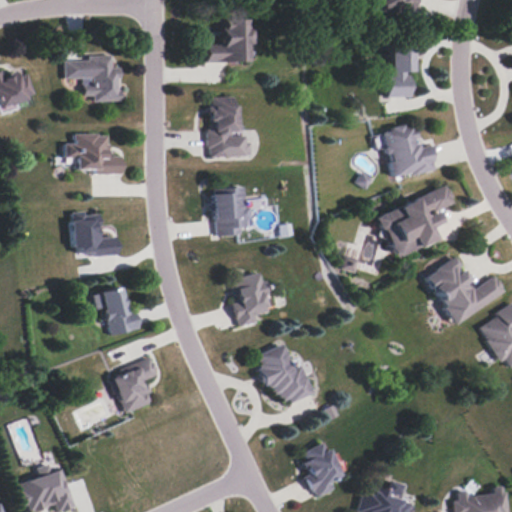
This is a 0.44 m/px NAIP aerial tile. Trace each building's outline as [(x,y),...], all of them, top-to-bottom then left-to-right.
[(408,17),(410,0),(374,0),(373,12),(408,17)] [(201,45),(202,65),(247,64),(246,20),(218,21),(218,44),(201,45)] [(408,43),(384,43),(384,97),(408,97),(408,43)] [(117,101),(117,69),(109,69),(109,59),(62,59),(61,82),(81,82),(81,101),(117,101)] [(0,106),(31,98),(23,71),(0,77),(0,106)] [(247,157),(246,137),(234,137),(233,98),(204,99),(205,158),(247,157)] [(431,170),(426,146),(416,148),(411,125),(380,132),(389,179),(431,170)] [(117,175),(117,156),(103,156),(103,136),(69,136),(69,144),(61,144),(61,160),(71,160),(71,175),(117,175)] [(427,228),(436,224),(431,211),(448,204),(442,188),(374,216),(391,258),(432,242),(427,228)] [(211,237),(243,235),(241,189),(209,190),(211,237)] [(70,259),(113,257),(112,238),(96,239),(94,212),(68,214),(70,259)] [(355,260),(342,255),(337,268),(351,272),(355,260)] [(500,293),(489,276),(470,289),(451,258),(422,277),(452,324),(500,293)] [(235,329),(254,324),(252,317),(267,313),(257,273),(223,281),(235,329)] [(123,313),(117,289),(89,295),(92,307),(98,306),(106,337),(135,330),(130,311),(123,313)] [(499,371),(511,364),(511,308),(511,306),(476,323),(499,371)] [(296,364),(286,368),(278,346),(251,356),(271,409),(308,395),(296,364)] [(120,414),(147,404),(139,381),(153,376),(147,360),(106,375),(120,414)] [(312,498),(331,490),(327,482),(337,478),(322,442),(294,455),(312,498)] [(58,471),(13,484),(21,511),(43,511),(68,505),(58,471)] [(410,511),(413,502),(370,490),(369,494),(359,491),(353,511),(410,511)] [(450,496),(451,511),(502,511),(501,493),(450,496)]
